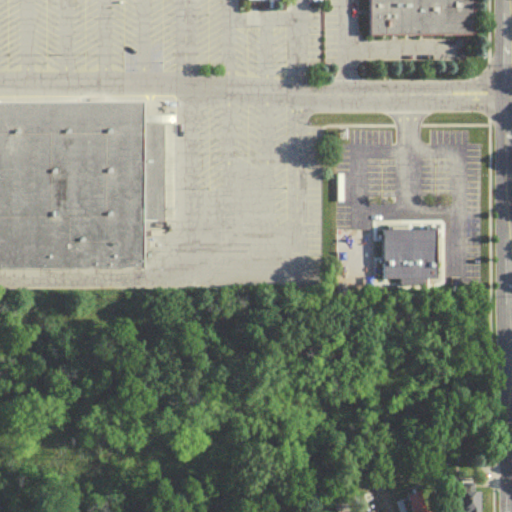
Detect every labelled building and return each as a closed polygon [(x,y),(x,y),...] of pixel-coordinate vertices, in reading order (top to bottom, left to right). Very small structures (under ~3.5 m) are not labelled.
[(365,0),(469,0),(469,34),(365,34),(365,0)] [(139,100),(0,100),(0,265),(140,265),(140,217),(157,217),(157,125),(139,125),(139,100)] [(376,225),(431,226),(431,276),(419,276),(419,284),(391,284),(391,277),(376,277),(376,225)] [(481,511),(481,496),(453,496),(453,511),(481,511)] [(410,499),(411,511),(424,511),(424,498),(410,499)]
